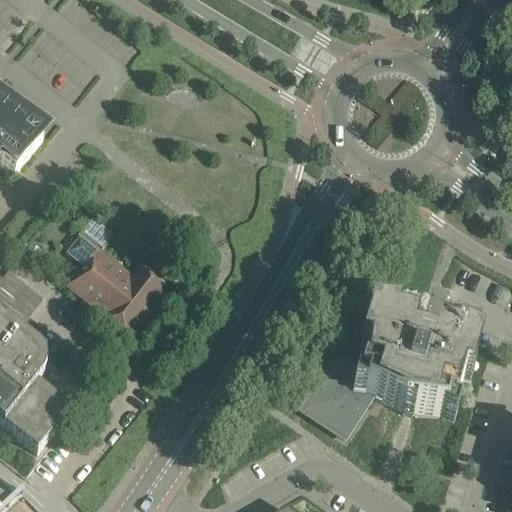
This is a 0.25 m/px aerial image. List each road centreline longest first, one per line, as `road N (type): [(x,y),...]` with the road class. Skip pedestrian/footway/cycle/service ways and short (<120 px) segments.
road 1 (tertiary): [(342,138),(337,165),(152,491)]
road 2 (tertiary): [(152,491),(357,181),(376,167)]
road 3 (tertiary): [(185,0),(324,85),(338,105)]
road 4 (residential): [(382,511),(317,466),(234,511)]
road 5 (tertiary): [(378,64),(254,0)]
road 6 (tertiary): [(409,165),(437,172),(511,227)]
